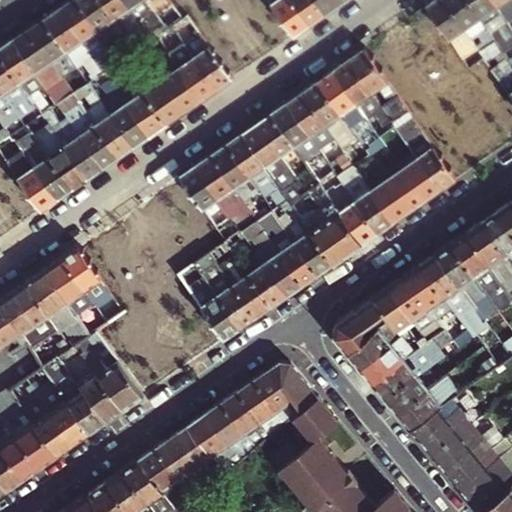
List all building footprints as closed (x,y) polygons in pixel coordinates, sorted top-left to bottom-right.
[(79,0),(71,0),(61,7),(86,44),(95,38),(92,34),(99,29),(79,0)] [(101,0),(79,0),(99,29),(109,44),(110,46),(126,36),(101,0)] [(152,39),(140,22),(125,0),(101,0),(126,36),(133,45),(136,50),(139,48),(152,39)] [(148,0),(125,0),(140,22),(150,15),(162,32),(163,31),(168,28),(148,0)] [(148,0),(168,28),(183,18),(172,1),(170,0),(148,0)] [(269,0),(294,35),(310,24),(293,0),(269,0)] [(326,13),(316,0),(293,0),(310,24),(326,13)] [(342,3),(339,0),(316,0),(326,13),(342,3)] [(473,38),(446,0),(434,0),(427,5),(450,38),(458,49),(463,45),(471,56),(481,50),(473,38)] [(481,16),(469,0),(446,0),(473,38),(479,35),(486,46),(496,39),(481,16)] [(493,0),(469,0),(481,16),(497,5),(493,0)] [(511,0),(493,0),(497,5),(508,20),(511,17),(511,0)] [(86,44),(61,7),(46,17),(75,60),(81,56),(96,77),(98,75),(103,72),(104,71),(102,67),(86,44)] [(185,41),(195,56),(217,88),(233,78),(210,45),(192,18),(189,14),(183,18),(168,28),(170,32),(176,28),(185,41)] [(46,17),(30,27),(60,71),(75,60),(46,17)] [(30,27),(14,38),(43,82),(60,71),(30,27)] [(217,88),(195,56),(187,61),(184,56),(186,54),(180,45),(185,41),(176,28),(170,32),(168,28),(163,31),(175,48),(170,52),(202,99),(217,88)] [(148,52),(157,65),(164,76),(187,109),(202,99),(170,52),(158,35),(152,39),(139,48),(142,53),(146,51),(148,52)] [(14,38),(0,47),(0,53),(36,107),(39,110),(41,114),(44,112),(47,110),(58,103),(43,82),(14,38)] [(110,46),(109,44),(97,52),(106,64),(102,67),(104,71),(108,68),(113,65),(120,60),(110,46)] [(389,80),(366,47),(351,58),(373,90),(389,80)] [(142,53),(139,48),(136,50),(133,52),(137,57),(142,53)] [(157,65),(148,52),(138,59),(147,72),(157,65)] [(36,107),(0,53),(0,87),(20,117),(36,107)] [(498,63),(501,67),(511,60),(508,56),(498,63)] [(120,60),(113,65),(124,83),(129,90),(141,82),(124,58),(120,60)] [(373,90),(351,58),(335,69),(357,101),(373,90)] [(511,61),(511,60),(501,67),(511,83),(511,89),(510,91),(511,94),(511,61)] [(103,72),(106,77),(109,74),(111,73),(108,68),(104,71),(103,72)] [(357,101),(335,69),(319,80),(349,124),(365,113),(357,101)] [(101,80),(106,77),(103,72),(98,75),(101,80)] [(187,109),(164,76),(145,89),(168,122),(187,109)] [(319,80),(304,90),(327,124),(333,119),(341,131),(350,125),(349,124),(319,80)] [(389,80),(373,90),(377,96),(387,89),(392,85),(389,80)] [(135,145),(104,101),(88,82),(78,89),(75,91),(120,156),(135,145)] [(111,96),(104,101),(135,145),(151,134),(128,101),(118,87),(114,82),(105,88),(111,96)] [(124,83),(118,87),(128,101),(134,97),(129,90),(124,83)] [(406,105),(398,92),(392,85),(387,89),(393,98),(383,105),(387,111),(393,120),(409,109),(406,105)] [(0,87),(0,120),(4,127),(20,117),(0,87)] [(134,97),(128,101),(151,134),(168,122),(145,89),(134,97)] [(327,124),(304,90),(288,101),(311,134),(331,162),(338,157),(328,143),(318,129),(327,124)] [(104,166),(120,156),(75,91),(74,92),(59,101),(81,133),(104,166)] [(311,134),(288,101),(272,112),(309,164),(318,158),(304,139),(311,134)] [(393,120),(387,111),(372,122),(378,131),(393,120)] [(309,164),(272,112),(255,124),(282,163),(289,159),(284,151),(290,147),(293,151),(290,153),(307,178),(309,176),(314,172),(309,164)] [(411,112),(395,123),(441,189),(456,178),(411,112)] [(333,119),(327,124),(336,137),(343,147),(358,136),(350,125),(341,131),(333,119)] [(34,131),(37,135),(53,125),(50,120),(34,131)] [(367,138),(378,131),(372,122),(371,121),(360,128),(367,138)] [(26,151),(35,165),(58,198),(73,188),(37,135),(34,131),(28,123),(20,129),(32,147),(26,151)] [(441,189),(395,123),(379,133),(381,136),(387,144),(390,148),(393,153),(395,156),(425,199),(441,189)] [(255,124),(244,131),(277,180),(288,196),(293,203),(304,195),(302,192),(282,163),(255,124)] [(336,137),(327,124),(318,129),(328,143),(336,137)] [(53,125),(37,135),(73,188),(89,177),(66,144),(53,125)] [(228,142),(251,175),(257,171),(268,187),(277,180),(244,131),(228,142)] [(10,135),(7,132),(2,135),(0,132),(0,141),(7,137),(10,135)] [(81,133),(66,144),(89,177),(104,166),(81,133)] [(387,144),(381,136),(370,143),(376,151),(387,144)] [(367,150),(363,144),(360,140),(350,147),(356,157),(367,150)] [(251,175),(228,142),(212,153),(235,186),(251,175)] [(393,153),(390,148),(384,152),(387,157),(393,153)] [(235,186),(212,153),(197,164),(219,197),(235,186)] [(376,162),(370,153),(355,164),(361,173),(376,162)] [(425,199),(395,156),(379,167),(386,177),(409,210),(425,199)] [(326,170),(318,158),(309,164),(314,172),(316,174),(322,170),(323,172),(326,170)] [(219,197),(197,164),(181,174),(204,207),(219,197)] [(35,165),(20,175),(43,209),(58,198),(35,165)] [(362,175),(368,183),(376,177),(371,169),(362,175)] [(322,170),(316,174),(320,180),(326,176),(323,172),(322,170)] [(335,184),(326,170),(323,172),(326,176),(320,180),(327,190),(335,184)] [(363,242),(327,190),(320,180),(316,174),(314,172),(309,176),(315,184),(335,212),(322,221),(311,229),(334,262),(363,242)] [(342,178),(344,181),(379,231),(394,221),(371,187),(364,192),(351,172),(342,178)] [(409,210),(386,177),(371,187),(394,221),(409,210)] [(379,231),(344,181),(337,186),(335,184),(327,190),(363,242),(379,231)] [(264,195),(248,205),(257,218),(272,207),(264,195)] [(304,195),(293,203),(311,229),(322,221),(304,195)] [(334,262),(311,229),(293,203),(288,196),(272,207),(317,274),(334,262)] [(511,199),(498,210),(511,230),(511,199)] [(270,237),(272,240),(302,284),(317,274),(272,207),(257,218),(263,227),(270,222),(277,232),(270,237)] [(235,220),(228,209),(220,214),(228,226),(235,220)] [(511,230),(498,210),(482,220),(511,262),(511,230)] [(263,227),(257,218),(241,229),(235,233),(239,238),(245,234),(247,238),(263,227)] [(511,262),(482,220),(467,231),(501,281),(506,287),(511,283),(511,262)] [(239,225),(223,236),(225,240),(235,233),(241,229),(239,225)] [(501,281),(467,231),(451,242),(474,275),(482,270),(493,287),(501,281)] [(216,234),(221,242),(225,240),(223,236),(220,232),(216,234)] [(239,238),(235,233),(225,240),(229,245),(239,238)] [(302,284),(272,240),(256,251),(286,295),(302,284)] [(474,275),(451,242),(436,252),(486,321),(489,319),(480,306),(484,304),(478,294),(484,290),(474,275)] [(101,276),(79,244),(63,256),(94,301),(103,314),(110,309),(104,300),(109,296),(104,288),(107,285),(101,276)] [(241,244),(232,250),(271,305),(286,295),(256,251),(249,256),(241,244)] [(271,305),(232,250),(231,248),(215,258),(217,260),(225,273),(255,316),(271,305)] [(255,316),(225,273),(216,279),(208,267),(217,260),(215,258),(210,250),(195,261),(240,327),(255,316)] [(478,327),(486,321),(436,252),(420,263),(452,307),(455,310),(462,305),(478,327)] [(63,256),(45,268),(90,332),(92,331),(95,329),(97,328),(108,320),(105,316),(100,319),(89,304),(94,301),(63,256)] [(240,327),(195,261),(188,265),(179,271),(178,272),(201,305),(224,338),(240,327)] [(405,274),(428,306),(435,301),(444,313),(452,307),(420,263),(405,274)] [(90,332),(45,268),(26,281),(49,314),(57,309),(77,336),(72,338),(76,343),(77,342),(88,334),(90,332)] [(412,317),(428,306),(405,274),(389,285),(412,317)] [(26,281),(13,290),(46,337),(59,328),(49,314),(26,281)] [(113,294),(107,285),(104,288),(109,296),(113,294)] [(412,317),(389,285),(373,295),(391,317),(389,319),(396,328),(412,317)] [(46,337),(13,290),(0,299),(21,330),(33,347),(42,340),(46,337)] [(348,352),(379,327),(382,331),(387,327),(384,323),(389,319),(391,317),(373,295),(336,321),(334,335),(348,352)] [(0,299),(0,298),(0,344),(21,330),(0,299)] [(123,308),(119,303),(114,306),(118,311),(123,308)] [(382,331),(379,327),(348,352),(360,366),(402,336),(401,334),(396,328),(389,319),(384,323),(387,327),(382,331)] [(511,330),(506,322),(493,331),(495,334),(501,342),(511,334),(511,330)] [(373,382),(406,358),(412,354),(421,347),(424,346),(419,339),(410,327),(401,334),(402,336),(360,366),(373,382)] [(451,353),(460,346),(455,340),(446,329),(429,341),(424,346),(421,347),(426,352),(441,342),(451,353)] [(469,330),(455,340),(460,346),(467,342),(474,337),(469,330)] [(88,358),(89,359),(123,408),(144,394),(118,358),(107,365),(102,357),(104,356),(88,334),(77,342),(82,350),(88,358)] [(487,346),(483,342),(477,334),(474,337),(467,342),(477,354),(487,346)] [(495,334),(483,342),(487,346),(500,362),(510,355),(501,342),(495,334)] [(429,341),(425,335),(419,339),(424,346),(429,341)] [(54,357),(42,340),(33,347),(44,364),(54,357)] [(88,358),(82,350),(70,357),(76,365),(88,358)] [(44,364),(57,383),(90,431),(106,420),(75,375),(60,353),(54,357),(44,364)] [(406,358),(418,373),(420,375),(426,371),(412,354),(406,358)] [(418,373),(406,358),(373,382),(386,396),(418,373)] [(87,367),(75,375),(106,420),(123,408),(89,359),(84,362),(87,367)] [(280,360),(270,367),(296,404),(299,408),(317,393),(290,361),(280,360)] [(296,404),(270,367),(254,378),(276,410),(277,409),(282,415),(296,404)] [(418,373),(386,396),(398,411),(430,388),(420,375),(418,373)] [(444,378),(441,373),(435,377),(438,382),(444,378)] [(31,393),(20,400),(25,406),(41,395),(28,376),(22,380),(31,393)] [(254,378),(237,390),(259,421),(276,410),(254,378)] [(447,382),(444,378),(438,382),(441,386),(447,382)] [(31,393),(22,380),(10,388),(20,400),(31,393)] [(90,431),(57,383),(41,395),(74,442),(90,431)] [(430,388),(398,411),(410,426),(436,407),(451,397),(459,391),(453,384),(436,395),(430,388)] [(0,392),(0,425),(8,420),(26,408),(25,406),(20,400),(10,388),(9,386),(0,392)] [(259,421),(237,390),(221,401),(243,432),(259,421)] [(376,505),(358,483),(359,482),(349,469),(347,470),(318,434),(338,418),(317,393),(299,408),(292,414),(306,431),(297,439),(303,447),(278,467),(314,511),(414,511),(415,511),(396,489),(376,505)] [(74,442),(41,395),(25,406),(26,408),(58,453),(74,442)] [(457,404),(451,397),(436,407),(443,416),(457,404)] [(243,432),(221,401),(204,412),(226,444),(243,432)] [(443,416),(436,407),(410,426),(425,444),(466,414),(457,404),(443,416)] [(26,408),(8,420),(40,466),(58,453),(26,408)] [(226,444),(204,412),(188,423),(210,455),(226,444)] [(466,414),(425,444),(474,504),(511,472),(511,469),(500,455),(486,467),(470,448),(484,436),(466,414)] [(8,420),(0,425),(0,441),(24,477),(40,466),(8,420)] [(188,423),(171,435),(193,467),(208,456),(210,455),(188,423)] [(263,427),(248,440),(253,447),(267,434),(263,427)] [(171,435),(155,446),(177,478),(193,467),(171,435)] [(248,440),(235,451),(232,448),(231,449),(237,459),(253,447),(248,440)] [(0,477),(7,488),(24,477),(0,441),(0,477)] [(138,458),(163,488),(177,478),(155,446),(138,458)] [(220,474),(237,459),(231,449),(224,455),(226,458),(216,467),(220,474)] [(138,458),(122,469),(152,506),(156,511),(173,500),(163,488),(138,458)] [(105,480),(130,511),(142,511),(152,506),(122,469),(105,480)] [(130,511),(105,480),(89,492),(105,511),(130,511)] [(511,511),(511,486),(481,511),(511,511)] [(185,489),(173,500),(179,508),(191,498),(185,489)] [(105,511),(89,492),(72,503),(79,511),(105,511)] [(214,511),(198,492),(191,498),(179,508),(182,511),(214,511)] [(79,511),(72,503),(59,511),(79,511)]
